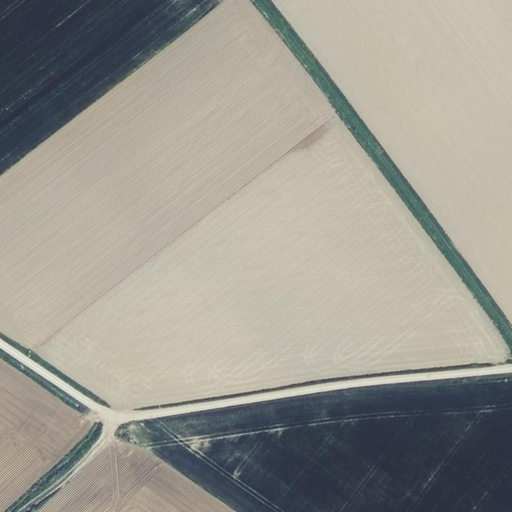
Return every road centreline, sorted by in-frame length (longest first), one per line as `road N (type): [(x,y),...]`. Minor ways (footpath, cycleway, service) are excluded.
road 1 (unclassified): [(511,368),(113,416)]
road 2 (unclassified): [(0,344),(113,416)]
